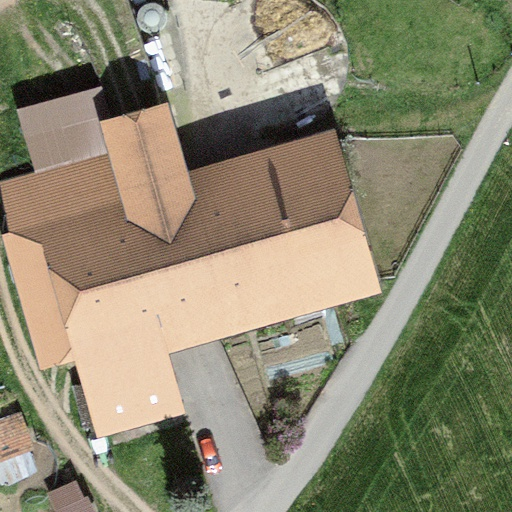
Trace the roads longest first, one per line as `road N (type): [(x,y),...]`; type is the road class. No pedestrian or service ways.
road 1 (residential): [(511,97),(418,273),(268,511)]
road 2 (track): [(0,290),(57,425),(141,511)]
